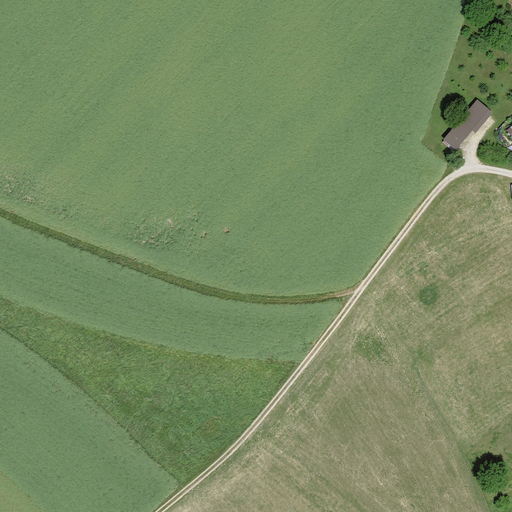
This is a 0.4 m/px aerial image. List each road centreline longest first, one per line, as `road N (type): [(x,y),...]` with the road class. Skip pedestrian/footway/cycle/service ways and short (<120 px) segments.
road 1 (track): [(159,511),(245,442),(361,288)]
road 2 (track): [(145,266),(226,299),(286,302),(361,288)]
